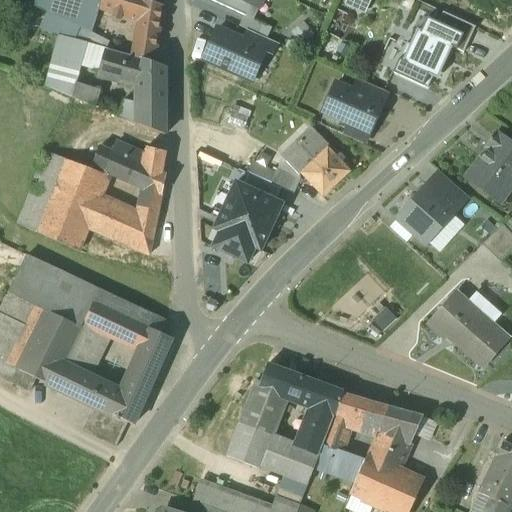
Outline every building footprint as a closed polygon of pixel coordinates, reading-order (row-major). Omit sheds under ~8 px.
[(38,0),(36,6),(69,22),(76,0),(38,0)] [(102,0),(76,0),(69,22),(79,27),(91,33),(99,8),(102,0)] [(154,3),(145,0),(102,0),(99,8),(114,13),(112,18),(119,21),(121,15),(139,21),(133,58),(143,61),(152,64),(154,54),(155,53),(156,53),(156,51),(156,50),(155,49),(157,37),(158,36),(159,34),(159,33),(157,32),(162,6),(154,3)] [(207,0),(247,17),(254,1),(247,3),(240,0),(207,0)] [(363,13),(369,0),(345,0),(343,4),(363,13)] [(99,8),(91,33),(102,39),(112,18),(114,13),(99,8)] [(444,13),(432,39),(453,48),(464,54),(476,29),(444,13)] [(314,38),(303,24),(293,32),(303,46),(314,38)] [(79,27),(74,42),(85,44),(85,43),(106,49),(108,43),(102,39),(91,33),(79,27)] [(241,42),(215,30),(202,59),(252,81),(264,53),(265,52),(241,42)] [(277,45),(246,31),(241,42),(265,52),(264,53),(271,56),(277,45)] [(438,80),(453,48),(432,39),(417,32),(410,45),(406,44),(393,74),(427,89),(433,78),(438,80)] [(74,42),(61,38),(48,88),(49,89),(71,98),(75,83),(85,44),(74,42)] [(133,58),(107,51),(100,75),(137,87),(143,61),(133,58)] [(152,64),(143,61),(137,87),(136,103),(166,109),(164,69),(152,64)] [(386,93),(356,80),(350,91),(381,105),(386,93)] [(105,93),(75,83),(71,98),(94,108),(98,97),(103,99),(105,93)] [(350,91),(335,84),(322,113),(346,124),(368,134),(369,134),(382,105),(381,105),(350,91)] [(71,98),(49,89),(41,107),(64,116),(66,111),(71,98)] [(94,108),(71,98),(66,111),(89,122),(94,109),(94,108)] [(136,103),(125,101),(119,118),(121,119),(137,125),(136,103)] [(166,109),(136,103),(137,125),(165,136),(166,109)] [(119,118),(94,109),(89,122),(116,132),(121,119),(119,118)] [(368,134),(346,124),(341,135),(363,144),(368,134)] [(311,131),(285,157),(303,176),(329,150),(311,131)] [(511,184),(511,144),(495,132),(485,145),(489,148),(467,177),(500,201),(511,184)] [(144,157),(117,144),(112,153),(99,147),(93,163),(146,188),(161,195),(165,176),(160,176),(165,154),(147,149),(144,157)] [(329,150),(303,176),(325,198),(351,173),(329,150)] [(65,159),(47,152),(39,172),(58,179),(65,159)] [(65,159),(58,179),(39,172),(18,224),(77,251),(86,229),(99,197),(108,176),(65,159)] [(277,175),(252,164),(248,174),(272,185),(277,175)] [(301,180),(279,170),(277,175),(272,185),(281,189),(294,195),(301,180)] [(249,174),(242,188),(275,202),(281,189),(249,174)] [(467,198),(442,176),(429,189),(455,212),(467,198)] [(235,184),(221,214),(268,235),(281,206),(275,202),(242,188),(235,184)] [(429,189),(426,187),(396,220),(425,246),(455,212),(429,189)] [(137,215),(99,197),(86,229),(149,256),(161,195),(146,188),(137,215)] [(260,252),(268,235),(221,214),(214,230),(219,233),(212,248),(247,264),(254,249),(260,252)] [(511,252),(511,234),(502,224),(481,244),(501,263),(511,252)] [(99,291),(26,257),(8,295),(44,313),(44,312),(57,285),(93,303),(99,291)] [(93,303),(57,285),(44,312),(81,330),(84,324),(85,320),(93,305),(93,303)] [(225,289),(213,287),(212,299),(223,301),(225,289)] [(156,317),(99,291),(93,303),(93,305),(151,331),(156,317)] [(509,341),(457,293),(429,323),(446,338),(448,335),(484,368),(509,341)] [(8,295),(0,310),(0,360),(16,370),(44,313),(8,295)] [(106,334),(142,350),(151,331),(93,305),(85,320),(84,324),(106,334)] [(35,380),(74,399),(84,378),(64,368),(81,330),(44,312),(44,313),(16,370),(16,371),(35,380)] [(171,325),(156,317),(151,331),(171,339),(171,325)] [(84,378),(106,334),(84,324),(81,330),(64,368),(84,378)] [(158,367),(171,339),(151,331),(142,350),(138,358),(158,367)] [(122,394),(112,418),(126,425),(132,428),(158,367),(138,358),(122,394)] [(16,370),(0,360),(0,378),(29,393),(35,380),(16,371),(16,370)] [(305,379),(269,365),(261,384),(260,385),(287,395),(297,399),(305,379)] [(117,394),(84,378),(74,399),(93,409),(112,418),(122,394),(117,394)] [(342,394),(305,379),(297,399),(313,404),(311,409),(331,418),(333,419),(342,395),(342,394)] [(287,395),(260,385),(261,384),(254,382),(225,456),(260,470),(260,469),(306,487),(317,456),(294,446),(271,437),(287,395)] [(388,408),(342,395),(333,419),(334,419),(323,449),(324,449),(340,454),(349,431),(360,435),(364,425),(378,430),(388,408)] [(311,409),(309,408),(294,446),(317,456),(331,418),(311,409)] [(423,418),(388,408),(378,430),(366,456),(399,471),(423,418)] [(112,418),(93,409),(81,433),(114,450),(126,425),(112,418)] [(511,451),(511,449),(501,444),(476,496),(488,501),(489,500),(511,451)] [(340,454),(324,449),(316,470),(354,483),(364,462),(340,454)] [(511,451),(489,500),(504,507),(506,508),(511,495),(511,451)] [(399,471),(366,456),(364,462),(354,483),(348,496),(384,511),(409,511),(424,482),(399,471)] [(262,511),(263,510),(198,486),(192,503),(218,511),(262,511)] [(301,499),(279,490),(275,501),(297,510),(301,499)] [(483,511),(488,501),(476,496),(468,511),(483,511)] [(501,511),(504,507),(489,500),(483,511),(501,511)] [(296,511),(297,510),(275,501),(270,511),(269,511),(263,510),(262,511),(296,511)] [(218,511),(192,503),(188,511),(218,511)]
